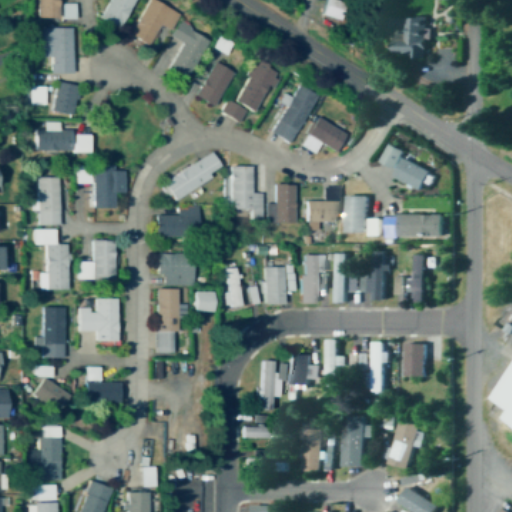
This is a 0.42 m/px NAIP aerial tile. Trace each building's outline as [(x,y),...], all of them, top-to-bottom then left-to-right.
[(35,0),(35,19),(55,19),(55,0),(35,0)] [(119,27),(131,0),(108,0),(100,19),(119,27)] [(157,24),(167,30),(177,14),(153,0),(147,0),(127,34),(144,45),(157,24)] [(324,0),(320,14),(338,19),(343,2),(337,0),(324,0)] [(72,4),(60,4),(60,18),(72,18),(72,4)] [(393,55),(425,56),(426,17),(404,17),(404,33),(394,33),(393,55)] [(207,38),(178,20),(168,36),(180,43),(165,69),(183,79),(207,38)] [(41,28),(41,57),(49,57),(49,73),(71,73),(71,28),(41,28)] [(231,42),(221,34),(212,46),(222,53),(231,42)] [(251,113),(277,70),(257,57),(230,102),(225,99),(218,111),(235,121),(243,108),(251,113)] [(192,95),(209,106),(231,72),(213,61),(192,95)] [(48,111),(69,115),(75,86),(54,81),(48,111)] [(268,132),(286,143),(315,94),(297,83),(268,132)] [(28,104),(42,104),(42,86),(28,86),(28,104)] [(312,152),(317,142),(333,150),(344,131),(315,116),(299,145),(312,152)] [(33,128),(33,152),(86,152),(86,134),(69,134),(69,128),(33,128)] [(430,171),(399,157),(402,150),(387,144),(379,162),(395,170),(392,177),(421,190),(430,171)] [(219,170),(209,153),(160,182),(170,199),(219,170)] [(121,193),(121,166),(91,166),(91,208),(111,208),(111,193),(121,193)] [(248,193),(249,166),(228,166),(228,209),(247,209),(247,217),(258,217),(258,193),(248,193)] [(74,183),(88,183),(88,167),(74,167),(74,183)] [(57,177),(35,177),(35,225),(57,225),(57,177)] [(291,184),(271,184),(271,204),(263,204),(263,222),(290,223),(291,184)] [(337,221),(337,185),(321,185),(321,200),(302,200),(302,221),(337,221)] [(346,196),(346,233),(367,233),(367,196),(346,196)] [(195,237),(195,206),(175,206),(175,215),(153,215),(153,237),(195,237)] [(442,238),(442,215),(386,215),(386,238),(442,238)] [(42,245),(42,290),(63,290),(63,244),(52,244),(52,229),(31,229),(31,245),(42,245)] [(110,241),(89,241),(89,261),(74,261),(74,279),(110,279),(110,241)] [(361,278),(361,293),(372,293),(372,301),(383,301),(384,252),(373,252),(373,278),(361,278)] [(154,276),(160,276),(160,285),(189,285),(189,254),(154,254),(154,276)] [(335,303),(346,303),(346,254),(335,254),(335,303)] [(412,273),(409,273),(409,304),(423,304),(423,255),(412,255),(412,273)] [(313,304),(313,256),(302,256),(302,304),(313,304)] [(282,304),(282,267),(261,267),(261,304),(282,304)] [(239,306),(235,268),(222,269),(226,307),(239,306)] [(173,289),(153,289),(153,353),(173,353),(173,289)] [(209,291),(192,291),(192,325),(209,325),(209,291)] [(113,299),(92,299),(92,309),(76,309),(76,331),(92,331),(92,341),(113,341),(113,299)] [(60,307),(39,307),(39,357),(60,357),(60,307)] [(326,389),(339,389),(339,357),(337,357),(337,340),(326,340),(326,389)] [(384,341),(371,341),(371,393),(384,393),(384,341)] [(425,376),(425,344),(405,344),(405,376),(425,376)] [(287,386),(309,387),(309,354),(288,353),(287,386)] [(275,375),(271,375),(271,360),(259,360),(258,408),(269,408),(269,395),(274,395),(275,375)] [(511,419),(506,416),(510,409),(492,398),(511,366),(511,419)] [(29,394),(53,412),(65,395),(41,377),(29,394)] [(116,402),(116,381),(83,381),(83,402),(116,402)] [(0,416),(7,417),(8,387),(0,387),(0,416)] [(341,465),(362,465),(362,415),(341,415),(341,465)] [(409,465),(412,445),(416,445),(418,424),(395,422),(391,463),(409,465)] [(37,479),(57,479),(57,425),(37,425),(37,479)] [(288,427),(241,427),(241,438),(288,438),(288,427)] [(319,472),(319,430),(302,430),(302,472),(319,472)] [(263,458),(280,458),(280,448),(250,448),(250,457),(244,457),(244,471),(263,471),(263,458)] [(285,470),(285,462),(269,462),(269,470),(285,470)] [(155,465),(141,465),(142,485),(155,484),(155,465)] [(75,511),(98,511),(108,488),(88,480),(75,511)] [(32,485),(32,499),(52,499),(52,485),(32,485)] [(211,511),(211,485),(199,485),(199,511),(211,511)] [(398,502),(415,511),(433,511),(438,504),(407,486),(398,502)] [(123,490),(123,511),(145,511),(145,490),(123,490)] [(33,511),(54,511),(54,501),(33,501),(33,511)]
